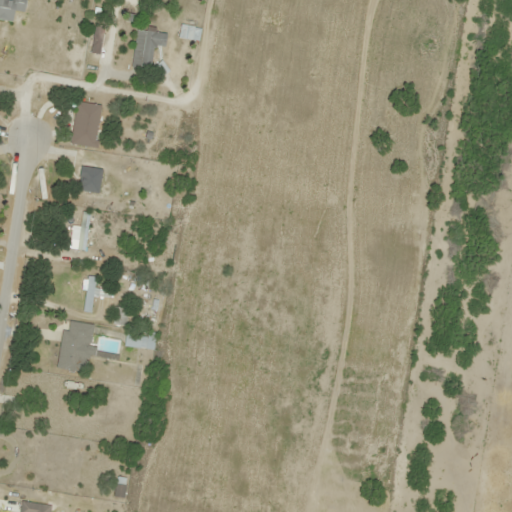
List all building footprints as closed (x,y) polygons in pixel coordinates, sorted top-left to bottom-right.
[(0,0),(0,20),(13,22),(14,10),(24,11),(25,0),(0,0)] [(99,54),(104,26),(95,24),(89,52),(99,54)] [(201,29),(182,24),(178,36),(197,42),(201,29)] [(153,45),(165,46),(166,33),(136,29),(131,67),(149,70),(153,45)] [(71,145),(96,148),(100,104),(75,102),(71,145)] [(100,169),(79,167),(78,191),(99,192),(100,169)] [(84,250),(90,212),(82,211),(76,249),(84,250)] [(94,277),(85,276),(83,311),(92,312),(94,277)] [(62,329),(54,367),(82,373),(92,325),(69,320),(66,330),(62,329)] [(153,350),(155,333),(126,329),(124,346),(153,350)] [(37,436),(27,435),(20,476),(30,477),(37,436)] [(18,511),(50,511),(51,505),(20,502),(18,511)]
